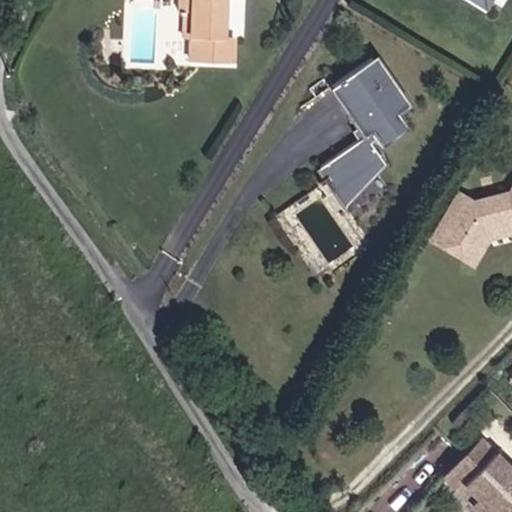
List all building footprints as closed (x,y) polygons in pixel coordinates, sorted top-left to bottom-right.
[(176,0),(176,16),(187,17),(196,17),(195,45),(193,70),(236,70),(236,37),(223,37),(223,0),(176,0)] [(196,17),(187,17),(185,44),(195,45),(196,17)] [(340,90),(372,140),(326,171),(336,187),(346,181),(358,201),(389,164),(378,144),(381,142),(387,149),(408,133),(399,119),(410,112),(380,63),(340,90)] [(511,192),(477,202),(464,194),(436,240),(471,260),(487,231),(511,224),(511,192)] [(493,239),(511,232),(511,224),(487,231),(493,239)] [(493,239),(487,231),(471,260),(477,264),(493,239)] [(489,511),(511,511),(511,481),(478,450),(453,477),(489,511)] [(466,511),(489,511),(453,477),(442,490),(466,511)]
